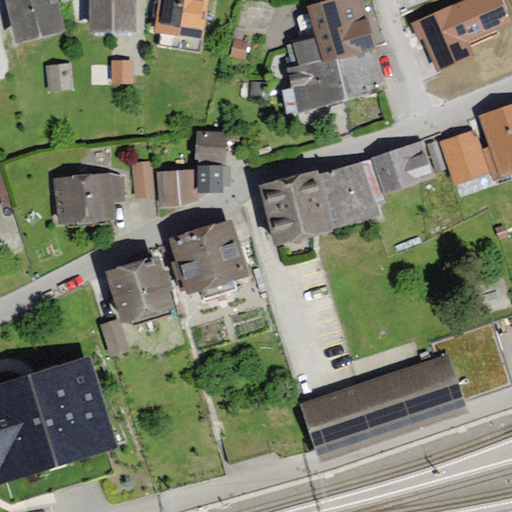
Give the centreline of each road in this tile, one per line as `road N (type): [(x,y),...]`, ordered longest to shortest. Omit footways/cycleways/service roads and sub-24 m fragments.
road 1 (residential): [(422,124),(245,186),(0,310)]
road 2 (residential): [(422,124),(391,0)]
